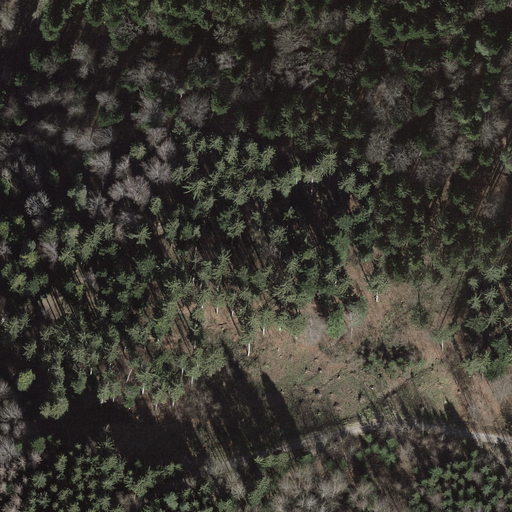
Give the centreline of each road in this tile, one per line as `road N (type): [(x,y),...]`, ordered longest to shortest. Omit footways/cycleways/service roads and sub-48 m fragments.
road 1 (track): [(511,170),(443,150),(400,152),(180,217),(123,248),(0,339)]
road 2 (track): [(137,511),(150,496),(215,469),(345,431),(405,425),(511,441)]
